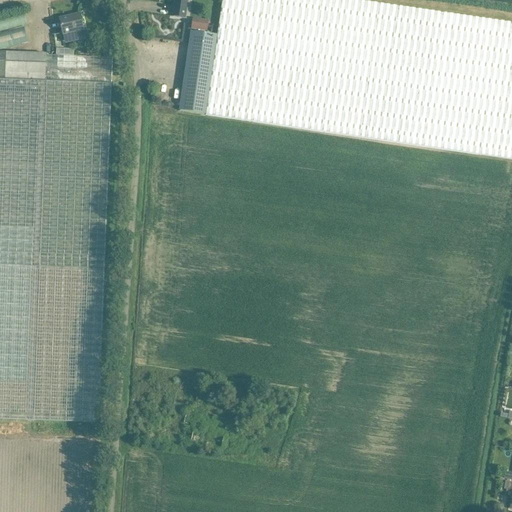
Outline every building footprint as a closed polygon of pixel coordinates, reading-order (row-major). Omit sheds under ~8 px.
[(174,0),(172,17),(185,19),(188,0),(174,0)] [(222,0),(217,36),(191,32),(179,111),(511,159),(511,23),(348,0),(222,0)] [(0,33),(27,26),(24,12),(0,18),(0,33)] [(80,14),(59,19),(63,35),(64,39),(72,37),(73,41),(86,38),(84,31),(80,14)] [(207,31),(208,21),(192,19),(191,29),(207,31)] [(0,50),(28,44),(24,28),(0,33),(0,50)] [(0,419),(98,423),(112,58),(45,55),(46,54),(38,54),(0,52),(0,419)] [(118,417),(118,422),(144,422),(144,418),(152,418),(152,403),(141,403),(141,407),(129,407),(129,412),(122,412),(122,417),(118,417)]
